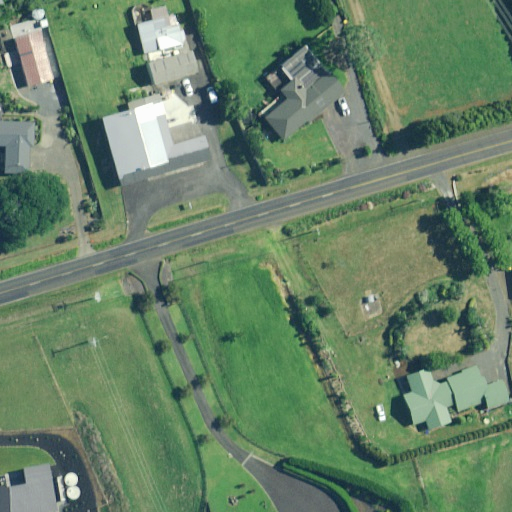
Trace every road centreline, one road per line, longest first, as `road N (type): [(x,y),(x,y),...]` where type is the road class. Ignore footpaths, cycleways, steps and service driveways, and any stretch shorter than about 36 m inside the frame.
road 1 (tertiary): [(0,293),(511,141)]
road 2 (unknown): [(139,251),(189,403),(226,469),(287,511)]
road 3 (unknown): [(423,168),(495,317),(491,360),(476,373)]
